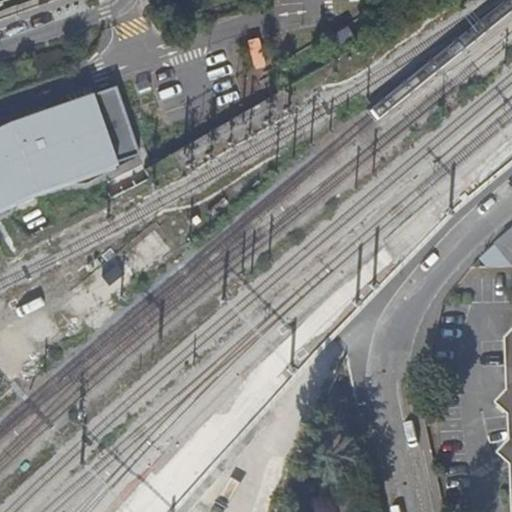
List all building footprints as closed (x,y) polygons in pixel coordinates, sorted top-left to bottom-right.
[(331,34),(337,45),(354,36),(349,25),(331,34)] [(6,123),(0,125),(0,208),(33,194),(137,155),(114,87),(6,123)] [(108,197),(134,184),(139,181),(146,177),(139,162),(101,182),(108,197)] [(170,243),(156,226),(58,307),(72,325),(170,243)] [(511,230),(495,244),(481,259),(487,267),(511,265),(511,230)] [(509,443),(497,457),(498,458),(510,469),(511,511),(511,332),(506,340),(508,392),(495,406),(509,419),(509,443)]
